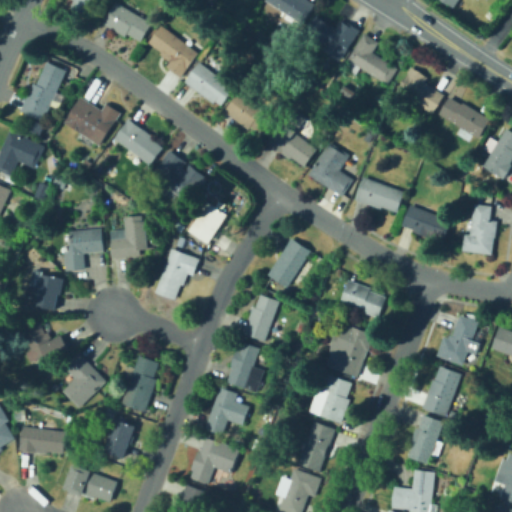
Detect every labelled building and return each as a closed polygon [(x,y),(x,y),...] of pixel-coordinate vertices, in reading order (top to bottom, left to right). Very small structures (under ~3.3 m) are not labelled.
[(91,15),(72,6),(74,0),(98,0),(98,2),(91,15)] [(303,23),(295,18),(292,22),(281,15),(284,11),(266,0),(311,0),(316,3),(303,23)] [(142,41),(128,33),(125,36),(104,23),(116,1),(153,23),(142,41)] [(317,14),(341,29),(347,20),(361,29),(344,55),(306,31),(317,14)] [(181,76),(167,66),(171,61),(161,54),(162,51),(149,42),(163,24),(199,52),(181,76)] [(373,51),(398,67),(388,83),(361,66),(356,74),(347,68),(352,60),(349,58),(365,33),(380,42),(373,51)] [(222,105),(216,100),(215,103),(186,81),(200,61),(235,88),(222,105)] [(446,94),(434,113),(398,90),(409,73),(408,72),(411,66),(428,77),(425,81),(446,94)] [(64,78),(57,94),(66,99),(61,109),(52,104),(45,121),(21,111),(34,82),(37,83),(44,69),(64,78)] [(326,89),(320,85),(324,80),(329,83),(326,89)] [(356,98),(343,90),(347,83),(360,91),(356,98)] [(264,136),(251,126),(249,128),(225,110),(241,90),(243,92),(250,84),(259,92),(253,100),(277,119),(264,136)] [(101,145),(65,122),(82,95),(103,109),(107,102),(122,112),(101,145)] [(451,96),(463,104),(465,101),(492,118),(480,138),(473,134),(469,141),(456,134),(461,126),(440,113),(451,96)] [(305,166),(292,156),(290,158),(267,141),(284,122),(294,109),(306,118),(302,124),(311,131),(305,139),(318,148),(305,166)] [(152,164),(114,136),(129,116),(153,134),(151,137),(165,147),(152,164)] [(339,128),(331,138),(323,132),(330,122),(339,128)] [(421,134),(415,129),(420,123),(426,128),(421,134)] [(377,131),(369,141),(363,138),(368,132),(366,130),(369,125),(377,131)] [(511,131),(511,161),(511,163),(511,165),(505,178),(500,175),(484,165),(493,152),(484,147),(491,136),(499,141),(507,128),(511,131)] [(12,175),(0,169),(0,153),(11,130),(45,146),(36,167),(20,160),(12,175)] [(325,142),(319,138),(322,133),(328,137),(325,142)] [(344,196),(309,173),(330,141),(350,154),(340,169),(355,178),(344,196)] [(186,199),(153,175),(165,160),(163,158),(170,149),(187,162),(183,167),(186,170),(191,164),(206,176),(200,184),(198,183),(186,199)] [(64,189),(53,184),(58,175),(68,180),(64,189)] [(406,191),(399,212),(383,206),(382,208),(356,199),(365,176),(406,191)] [(45,200),(36,196),(42,181),(52,185),(46,198),(45,200)] [(0,215),(0,182),(12,188),(0,215)] [(473,193),(465,191),(467,184),(475,186),(473,193)] [(415,200),(435,207),(433,212),(452,220),(444,240),(430,235),(429,236),(413,230),(414,229),(403,225),(411,204),(413,205),(415,200)] [(211,243),(191,230),(209,201),(229,214),(211,243)] [(499,219),(496,237),(495,237),(493,254),(463,250),(466,233),(471,234),(475,203),(493,205),(491,218),(499,219)] [(113,258),(110,230),(126,229),(125,216),(143,214),(143,220),(146,220),(149,246),(154,246),(155,248),(141,249),(142,255),(113,258)] [(172,227),(163,221),(167,214),(176,220),(172,227)] [(67,270),(65,250),(71,250),(72,246),(70,231),(103,228),(105,251),(85,252),(86,269),(67,270)] [(289,287),(269,274),(292,237),(312,250),(289,287)] [(177,299),(156,291),(173,248),(201,258),(195,275),(189,273),(185,285),(183,284),(177,299)] [(56,309),(37,306),(40,286),(32,285),(35,269),(45,271),(45,274),(65,278),(62,294),(59,294),(56,309)] [(387,296),(379,317),(340,303),(349,278),(372,287),(371,290),(387,296)] [(266,340),(244,332),(254,306),(257,307),(262,293),(281,300),(266,340)] [(13,316),(0,316),(0,304),(13,303),(13,316)] [(488,327),(482,343),(477,352),(469,350),(464,364),(438,355),(445,336),(449,338),(451,334),(453,335),(461,314),(479,321),(478,323),(488,327)] [(50,361),(47,356),(38,360),(22,327),(40,318),(47,333),(50,332),(54,340),(67,334),(74,349),(50,361)] [(353,324),(375,334),(359,376),(328,364),(333,351),(330,350),(339,328),(342,329),(345,322),(353,324)] [(500,326),(511,330),(511,354),(493,347),(500,326)] [(257,391),(228,381),(233,368),(231,367),(239,347),(241,347),(243,341),(260,347),(254,365),(266,369),(257,391)] [(296,356),(288,353),(291,343),(299,346),(296,356)] [(80,408),(64,390),(77,378),(65,366),(80,351),(108,380),(80,408)] [(146,411),(123,402),(131,379),(123,376),(127,364),(135,367),(140,354),(161,362),(155,377),(159,378),(146,411)] [(447,415),(424,407),(434,378),(436,379),(441,365),(462,373),(447,415)] [(478,375),(472,373),(474,367),(480,370),(478,375)] [(342,423),(310,411),(318,387),(322,388),(328,372),(354,382),(348,397),(351,399),(342,423)] [(223,434),(206,428),(221,386),(239,393),(237,399),(251,405),(244,425),(229,420),(223,434)] [(295,407),(289,405),(291,397),(298,400),(295,407)] [(0,451),(0,401),(11,420),(7,423),(16,438),(2,446),(4,449),(0,451)] [(499,414),(496,409),(504,403),(507,408),(499,414)] [(126,459),(105,451),(113,429),(103,425),(110,408),(140,420),(126,459)] [(429,463),(410,456),(415,442),(412,441),(417,427),(420,428),(425,414),(445,421),(438,440),(444,442),(439,456),(433,454),(429,463)] [(321,470),(300,462),(315,420),(337,428),(321,470)] [(65,453),(48,451),(48,453),(20,450),(24,426),(68,432),(65,453)] [(210,483),(193,476),(195,470),(192,469),(199,448),(202,449),(207,436),(243,449),(234,473),(216,466),(210,483)] [(505,453),(498,451),(500,445),(507,447),(505,453)] [(511,500),(502,497),(506,484),(496,480),(505,457),(508,458),(511,452),(511,500)] [(112,501),(96,496),(95,498),(67,488),(76,464),(94,470),(94,471),(119,481),(112,501)] [(303,511),(285,511),(280,510),(296,466),(323,477),(316,496),(310,493),(303,511)] [(431,511),(411,511),(411,508),(393,506),(395,486),(414,488),(416,468),(436,471),(431,511)] [(202,511),(179,511),(180,511),(177,510),(187,482),(210,491),(202,511)] [(511,511),(497,511),(498,511),(494,509),(496,504),(499,505),(500,503),(511,507),(511,511)]
